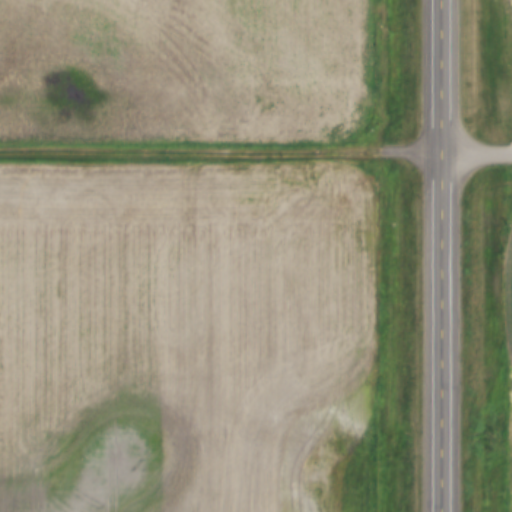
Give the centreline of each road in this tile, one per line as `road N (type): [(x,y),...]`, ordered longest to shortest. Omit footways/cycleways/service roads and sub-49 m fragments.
road 1 (primary): [(456,511),(457,0)]
road 2 (track): [(459,152),(0,150)]
